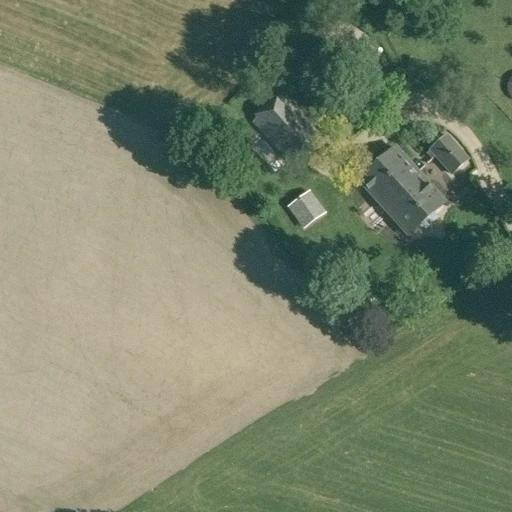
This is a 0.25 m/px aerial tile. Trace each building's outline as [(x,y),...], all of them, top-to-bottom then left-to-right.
[(289,73),(345,134),(369,114),(312,52),(289,73)] [(251,120),(291,166),(324,141),(283,95),(251,120)] [(430,151),(450,175),(469,160),(447,136),(430,151)] [(359,180),(408,235),(444,204),(395,149),(359,180)] [(287,207),(304,230),(324,214),(308,193),(287,207)]
